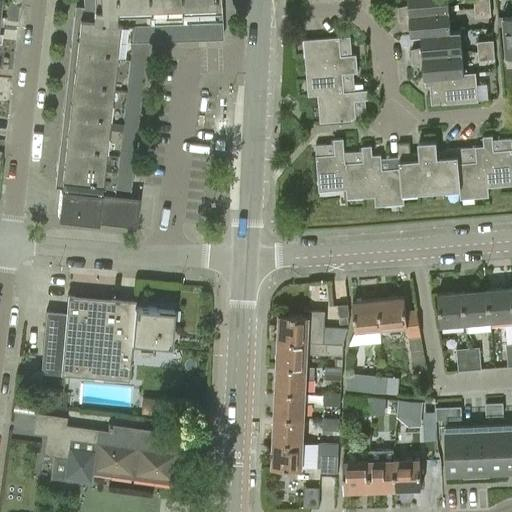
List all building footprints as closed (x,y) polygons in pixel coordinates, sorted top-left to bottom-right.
[(222,38),(220,0),(83,0),(84,18),(74,17),(55,187),(61,187),(58,217),(98,222),(98,221),(136,225),(139,197),(130,196),(147,41),(222,38)] [(398,7),(398,14),(449,10),(448,0),(408,0),(409,6),(398,7)] [(490,6),(475,7),(475,17),(491,16),(490,6)] [(410,20),(411,34),(451,31),(449,10),(398,14),(399,21),(410,20)] [(511,14),(503,16),(507,66),(511,65),(511,14)] [(411,49),(412,56),(462,52),(460,30),(451,31),(411,34),(411,35),(420,34),(422,48),(411,49)] [(306,67),(357,63),(356,54),(341,55),(340,47),(351,46),(351,36),(340,37),(340,36),(304,39),(306,67)] [(477,41),(478,50),(494,49),(493,40),(477,41)] [(494,49),(478,50),(479,60),(495,59),(494,49)] [(423,62),(425,80),(476,76),(476,72),(464,73),(462,52),(412,56),(412,63),(423,62)] [(308,95),(318,94),(318,93),(355,90),(354,80),(343,81),(342,73),(358,72),(357,63),(306,67),(308,95)] [(478,100),(476,76),(425,80),(425,85),(441,84),(442,92),(430,93),(431,103),(442,102),(442,103),(478,100)] [(369,89),(355,90),(318,93),(318,94),(320,122),(356,119),(356,118),(367,117),(366,107),(355,108),(354,100),(370,98),(369,89)] [(483,135),(484,145),(487,186),(488,186),(511,184),(511,147),(511,148),(511,137),(501,138),(502,149),(494,150),(492,135),(483,135)] [(319,191),(346,188),(347,188),(344,151),(343,138),(334,138),(335,154),(327,154),(326,143),(316,144),(317,155),(316,155),(319,191)] [(436,140),(427,141),(432,191),(459,189),(456,147),(446,148),(446,156),(437,156),(436,140)] [(410,151),(400,152),(404,193),(432,191),(427,141),(418,142),(420,158),(411,159),(410,151)] [(354,150),(344,151),(347,188),(346,188),(347,198),(375,196),(376,196),(373,154),(372,145),(362,146),(363,161),(355,162),(354,150)] [(487,186),(484,145),(475,146),(476,161),(468,162),(467,146),(456,147),(459,189),(460,198),(489,196),(488,186),(487,186)] [(381,154),(373,154),(376,196),(375,196),(376,205),(404,203),(404,193),(400,152),(399,152),(399,157),(389,157),(390,168),(382,169),(381,154)] [(511,285),(489,288),(492,321),(511,319),(511,285)] [(489,288),(464,290),(467,323),(492,321),(489,288)] [(442,325),(467,323),(464,290),(439,292),(442,325)] [(127,380),(130,341),(168,345),(171,310),(133,307),(134,301),(66,295),(65,313),(45,311),(39,372),(127,380)] [(378,299),(381,328),(407,326),(408,336),(418,335),(414,311),(406,311),(404,297),(378,299)] [(355,331),(381,328),(378,299),(352,301),(355,331)] [(348,303),(338,304),(340,324),(348,323),(348,316),(349,316),(348,303)] [(278,340),(308,341),(324,342),(325,311),(309,310),(309,315),(279,314),(278,340)] [(306,367),(308,341),(278,340),(276,365),(306,367)] [(468,348),(470,370),(482,369),(480,347),(468,348)] [(459,371),(470,370),(468,348),(457,349),(459,371)] [(276,365),(275,391),(305,392),(306,378),(314,378),(315,367),(306,367),(276,365)] [(344,381),(344,369),(326,368),(325,380),(344,381)] [(355,390),(375,392),(377,375),(367,374),(364,376),(356,376),(355,390)] [(377,375),(375,392),(387,393),(388,376),(377,375)] [(275,391),(274,416),(304,418),(305,392),(275,391)] [(343,406),(343,394),(325,393),(324,405),(343,406)] [(362,413),(372,414),(374,397),(363,396),(362,413)] [(386,398),(374,397),(372,414),(385,415),(386,398)] [(399,399),(398,416),(409,427),(424,426),(425,402),(399,399)] [(159,402),(158,415),(170,415),(170,402),(159,402)] [(486,416),(504,415),(503,402),(486,403),(486,416)] [(436,407),(436,420),(462,419),(461,406),(436,407)] [(172,485),(177,453),(164,451),(167,434),(108,425),(107,433),(64,427),(65,418),(36,414),(34,425),(48,427),(44,454),(52,455),(49,479),(89,485),(91,473),(172,485)] [(274,416),(273,441),(303,443),(304,418),(274,416)] [(342,432),(342,420),(324,419),(323,431),(342,432)] [(447,474),(511,470),(511,427),(445,430),(447,474)] [(339,445),(303,443),(273,441),(271,467),(301,468),(321,469),(321,472),(337,472),(339,445)] [(368,457),(368,460),(368,489),(395,489),(394,459),(394,456),(394,449),(368,450),(368,457)] [(394,459),(395,489),(421,488),(420,459),(394,459)] [(343,490),(368,489),(368,460),(342,461),(343,490)] [(138,511),(159,511),(160,498),(139,497),(138,511)]
